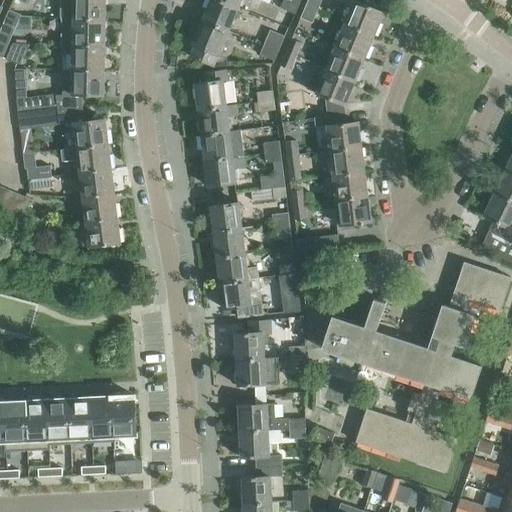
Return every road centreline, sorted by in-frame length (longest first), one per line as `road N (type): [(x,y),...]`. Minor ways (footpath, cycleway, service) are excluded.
road 1 (residential): [(192,496),(173,274),(143,88),(154,0)]
road 2 (residential): [(428,0),(387,100),(400,201),(424,213),(447,205),(511,64)]
road 3 (residential): [(192,496),(0,506)]
